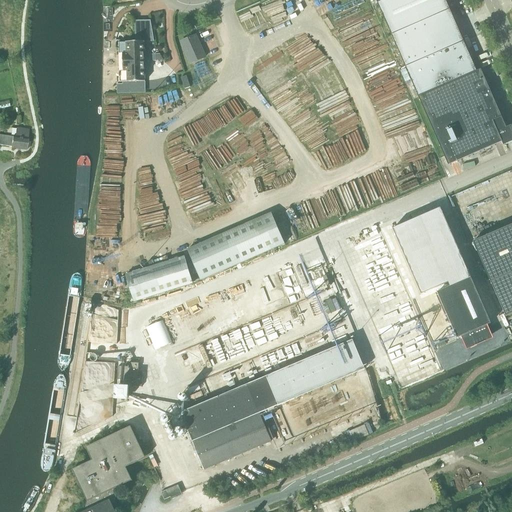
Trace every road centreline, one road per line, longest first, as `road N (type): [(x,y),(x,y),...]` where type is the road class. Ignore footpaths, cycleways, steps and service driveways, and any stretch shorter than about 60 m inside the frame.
road 1 (secondary): [(236,511),(511,393)]
road 2 (unclassified): [(0,413),(16,361),(23,241),(21,209),(0,178),(6,166),(28,159)]
road 3 (track): [(511,470),(498,476),(445,459),(346,498)]
